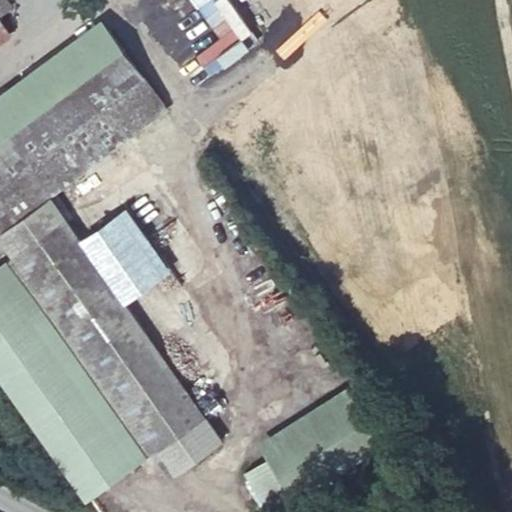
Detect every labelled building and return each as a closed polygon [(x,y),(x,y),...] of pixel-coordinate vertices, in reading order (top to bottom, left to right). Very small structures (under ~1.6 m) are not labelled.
[(0,0),(0,36),(6,33),(0,23),(0,13),(11,6),(7,0),(0,0)] [(0,123),(50,194),(167,109),(108,31),(0,109),(0,123)] [(50,194),(0,123),(0,198),(14,219),(50,194)] [(205,414),(50,194),(14,219),(0,198),(0,242),(152,451),(205,414)] [(136,462),(29,316),(0,336),(0,378),(87,497),(136,462)] [(269,511),(380,443),(354,400),(267,454),(268,455),(244,470),(269,511)]
